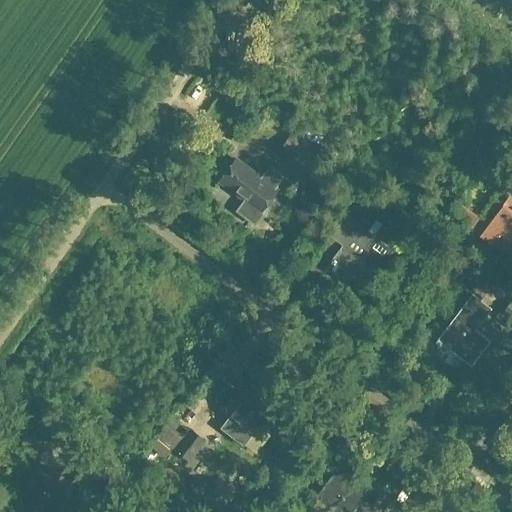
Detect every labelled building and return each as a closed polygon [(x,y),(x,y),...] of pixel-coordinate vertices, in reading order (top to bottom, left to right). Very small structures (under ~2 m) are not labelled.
[(319,150),(292,130),(274,154),(302,174),(319,150)] [(283,178),(268,167),(260,178),(235,160),(219,182),(243,201),(235,212),(249,223),(258,212),(260,213),(277,191),(274,189),(283,178)] [(511,201),(485,237),(495,244),(503,234),(511,240),(511,201)] [(377,236),(366,229),(375,217),(358,204),(349,215),(348,215),(347,217),(360,226),(332,262),(337,266),(338,264),(368,287),(387,262),(368,248),(377,236)] [(471,367),(490,342),(475,331),(491,310),(471,295),(435,342),(440,346),(441,344),(471,367)] [(243,445),(252,432),(268,412),(239,389),(223,410),(230,415),(220,428),(243,445)] [(204,441),(190,430),(174,450),(188,462),(204,441)] [(44,511),(47,511),(69,481),(47,466),(24,498),(44,511)] [(92,492),(99,481),(81,469),(74,480),(92,492)] [(362,499),(360,483),(347,474),(331,475),(322,488),(324,504),(334,511),(352,511),(356,507),(362,511),(381,511),(387,504),(378,497),(371,508),(361,501),(362,499)]
